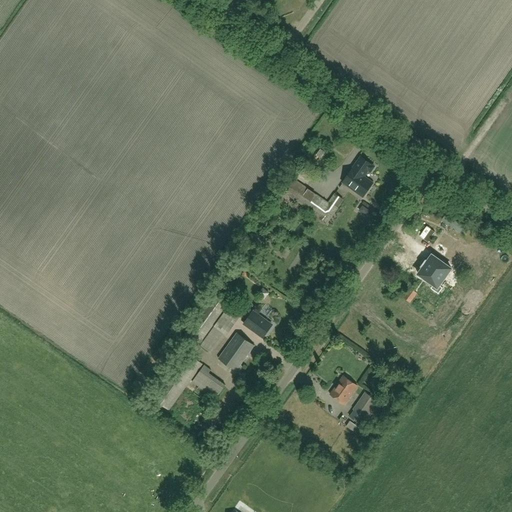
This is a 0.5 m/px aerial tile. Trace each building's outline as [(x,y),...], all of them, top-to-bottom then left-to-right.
[(364,176),(372,165),(361,157),(343,182),(363,197),(374,183),(364,176)] [(295,165),(288,175),(288,174),(278,188),(285,192),(284,193),(328,223),(344,200),(335,193),(328,202),(316,194),(306,187),(295,180),(302,170),(295,165)] [(456,263),(467,248),(447,233),(443,237),(441,236),(433,246),(456,263)] [(452,268),(432,254),(427,262),(426,261),(423,265),(424,266),(418,274),(434,285),(431,288),(439,293),(443,287),(439,285),(452,268)] [(261,287),(256,294),(262,299),(267,292),(261,287)] [(410,303),(418,293),(410,288),(403,298),(410,303)] [(199,345),(230,302),(216,292),(185,335),(199,345)] [(208,351),(222,332),(224,334),(237,316),(226,308),(213,326),(214,327),(200,346),(208,351)] [(262,339),(272,324),(254,311),(243,325),(262,339)] [(236,371),(254,345),(237,333),(219,359),(236,371)] [(169,410),(203,364),(186,351),(152,398),(169,410)] [(216,399),(225,385),(209,373),(211,370),(204,365),(192,382),(199,386),(210,395),(216,399)] [(345,404),(358,386),(344,375),(330,394),(345,404)] [(369,413),(377,400),(366,392),(354,410),(355,411),(351,417),(364,426),(371,414),(369,413)] [(346,427),(354,433),(357,428),(349,422),(346,427)]
